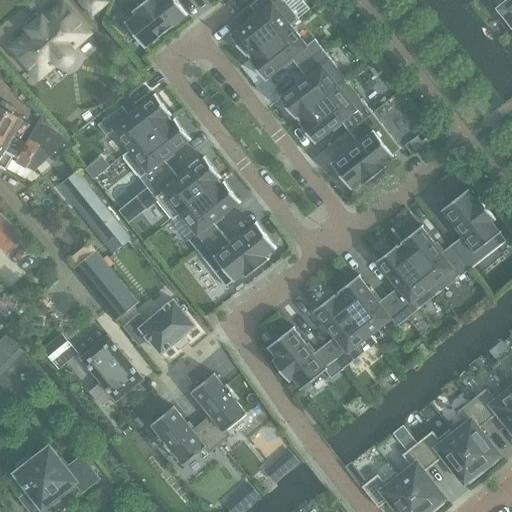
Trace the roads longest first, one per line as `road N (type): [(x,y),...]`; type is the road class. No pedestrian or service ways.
road 1 (residential): [(368,511),(241,335),(251,311),(316,261)]
road 2 (residential): [(316,261),(165,64),(200,38)]
road 3 (residential): [(352,232),(200,38)]
